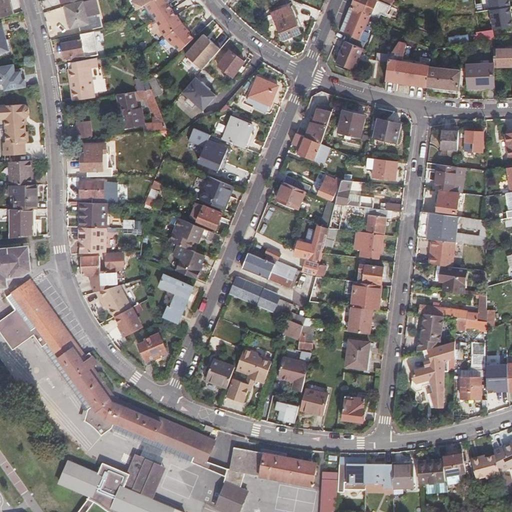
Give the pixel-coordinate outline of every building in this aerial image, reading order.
[(0,0),(0,14),(12,11),(8,0),(0,0)] [(105,25),(99,0),(91,0),(67,6),(72,28),(83,25),(84,30),(105,25)] [(184,51),(197,38),(192,32),(193,31),(185,24),(179,15),(178,16),(171,4),(172,3),(169,0),(155,0),(147,5),(153,14),(155,14),(164,28),(163,29),(168,38),(176,45),(177,44),(184,51)] [(298,0),(321,10),(325,0),(323,0),(298,0)] [(345,26),(350,28),(348,35),(337,62),(355,69),(370,33),(366,31),(371,16),(380,20),(382,15),(387,17),(391,6),(377,0),(385,0),(393,3),(394,0),(357,0),(354,7),(352,8),(345,26)] [(292,2),(274,11),(286,36),(301,29),(294,12),(296,11),(292,2)] [(0,25),(0,53),(12,50),(3,24),(0,25)] [(132,26),(123,27),(124,35),(133,34),(132,26)] [(479,40),(495,38),(494,29),(478,31),(479,40)] [(94,32),(81,34),(83,40),(62,45),(66,61),(99,54),(94,32)] [(226,48),(208,33),(190,54),(207,69),(226,48)] [(434,87),(435,65),(408,59),(409,42),(401,40),(393,55),(389,79),(434,89),(434,87)] [(232,48),(221,62),(235,74),(240,68),(243,70),(253,59),(249,56),(246,59),(232,48)] [(511,48),(500,49),(501,61),(472,63),(472,87),(502,87),(501,67),(511,66),(511,48)] [(96,59),(69,62),(70,74),(71,76),(74,100),(96,97),(92,68),(97,67),(96,59)] [(0,90),(28,88),(27,69),(19,70),(18,64),(0,65),(0,90)] [(464,90),(466,68),(435,65),(434,87),(464,90)] [(283,85),(259,75),(252,90),(249,97),(273,108),(283,85)] [(151,79),(155,88),(161,85),(157,76),(151,79)] [(204,113),(219,97),(198,77),(183,93),(204,113)] [(152,96),(149,89),(119,95),(121,102),(124,114),(136,111),(133,100),(152,96)] [(175,103),(189,116),(195,109),(182,97),(175,103)] [(161,115),(154,98),(149,101),(155,117),(161,115)] [(124,114),(121,102),(118,103),(123,127),(143,125),(140,109),(138,109),(138,111),(136,111),(124,114)] [(24,130),(24,124),(24,118),(26,118),(29,113),(29,106),(26,104),(0,106),(0,120),(4,120),(5,143),(2,143),(4,155),(24,154),(23,141),(27,141),(27,131),(24,130)] [(373,114),(346,106),(339,130),(366,138),(373,114)] [(335,113),(323,107),(321,116),(318,117),(317,123),(315,123),(309,138),(325,144),(335,113)] [(79,112),(81,129),(91,128),(89,111),(79,112)] [(233,116),(224,139),(248,149),(255,132),(251,130),(253,124),(233,116)] [(408,123),(385,117),(379,136),(403,143),(408,123)] [(168,129),(165,122),(144,124),(146,132),(168,129)] [(228,147),(210,140),(212,135),(194,128),(189,141),(206,148),(200,164),(223,173),(231,152),(227,150),(228,147)] [(482,130),(466,129),(465,150),(481,150),(482,130)] [(458,149),(459,130),(441,130),(440,147),(449,148),(458,149)] [(309,138),(300,134),(296,144),(302,147),(300,152),(316,159),(317,158),(327,162),(333,148),(325,144),(309,138)] [(103,155),(107,156),(106,145),(83,146),(85,171),(104,170),(103,155)] [(403,160),(380,158),(378,175),(401,178),(403,160)] [(38,184),(36,184),(34,159),(13,161),(14,186),(11,186),(11,210),(13,210),(14,239),(35,237),(34,209),(38,209),(38,184)] [(465,167),(457,166),(438,164),(434,188),(441,189),(438,210),(457,212),(460,191),(462,192),(465,167)] [(340,203),(346,179),(329,173),(320,194),(340,203)] [(356,175),(348,174),(346,179),(340,203),(339,204),(365,208),(367,197),(365,197),(366,191),(368,183),(355,181),(356,175)] [(285,183),(284,183),(277,200),(298,210),(305,192),(307,193),(310,186),(288,177),(285,183)] [(235,188),(213,178),(211,183),(206,181),(198,198),(226,210),(235,188)] [(102,182),(78,182),(78,199),(102,199),(102,182)] [(164,185),(155,182),(147,206),(155,209),(164,185)] [(402,213),(403,204),(389,203),(388,211),(393,212),(402,213)] [(108,230),(110,230),(111,204),(85,204),(84,212),(81,212),(80,228),(80,237),(83,237),(83,243),(83,254),(108,255),(108,230)] [(225,214),(204,206),(198,223),(218,231),(225,214)] [(0,220),(9,220),(9,209),(0,209),(0,220)] [(355,250),(361,251),(360,258),(381,261),(382,254),(383,254),(388,217),(392,218),(393,212),(388,211),(372,209),(369,233),(357,232),(355,250)] [(463,288),(466,267),(453,265),(456,242),(487,246),(487,220),(421,211),(419,226),(418,237),(432,239),(429,262),(436,263),(434,281),(442,282),(442,289),(462,292),(463,288)] [(211,242),(215,232),(181,218),(171,242),(188,249),(191,250),(194,242),(197,236),(203,239),(211,242)] [(144,229),(144,221),(124,221),(124,229),(144,229)] [(339,231),(330,230),(326,246),(334,247),(339,231)] [(322,261),(324,253),(326,246),(322,246),(325,236),(317,234),(312,247),(299,243),(296,254),(318,261),(322,261)] [(201,245),(203,239),(197,236),(194,242),(201,245)] [(487,255),(487,247),(462,245),(461,250),(465,250),(464,257),(472,258),(473,253),(487,255)] [(34,271),(31,246),(0,249),(0,290),(3,290),(10,289),(8,279),(26,277),(34,271)] [(278,261),(279,262),(283,254),(270,248),(266,256),(278,261)] [(200,270),(206,256),(191,250),(188,249),(178,272),(198,281),(202,271),(200,270)] [(279,262),(278,261),(276,264),(251,254),(244,270),(291,290),(299,271),(279,262)] [(99,256),(82,257),(82,277),(90,276),(100,275),(99,256)] [(320,266),(322,261),(318,261),(317,265),(309,263),(307,271),(318,275),(320,266)] [(352,331),(372,333),(375,309),(379,309),(383,275),(384,267),(367,264),(367,265),(362,265),(361,270),(366,271),(365,282),(357,281),(354,306),(355,306),(352,331)] [(159,287),(177,294),(171,306),(168,305),(163,317),(180,324),(195,286),(165,273),(159,287)] [(332,284),(334,279),(323,278),(317,277),(311,301),(319,302),(325,283),(332,284)] [(280,300),(265,294),(265,292),(266,291),(238,279),(231,296),(258,308),(274,315),(280,300)] [(99,417),(114,424),(211,464),(219,441),(113,398),(92,368),(99,362),(91,353),(85,357),(32,280),(8,296),(17,308),(0,320),(0,329),(12,346),(33,332),(42,346),(46,341),(91,407),(99,417)] [(116,309),(132,301),(123,284),(102,291),(106,299),(108,298),(110,302),(114,310),(116,309)] [(481,295),(487,295),(486,292),(463,288),(462,292),(477,294),(476,301),(480,302),(481,295)] [(486,329),(494,325),(494,309),(486,309),(487,295),(481,295),(480,302),(476,301),(475,313),(464,312),(464,310),(437,306),(432,306),(431,308),(420,307),(419,308),(418,313),(423,314),(420,337),(440,339),(443,316),(450,317),(456,318),(475,320),(486,322),(486,329)] [(289,322),(303,328),(329,331),(329,324),(306,320),(292,314),(295,307),(280,300),(274,315),(289,322)] [(135,307),(132,301),(116,309),(118,314),(116,316),(124,337),(144,326),(135,307)] [(474,325),(475,320),(456,318),(455,325),(462,326),(463,324),(474,325)] [(301,335),(303,328),(289,322),(284,335),(300,341),(301,335)] [(160,332),(144,338),(145,341),(139,344),(146,362),(159,356),(168,351),(160,332)] [(308,335),(302,335),(300,349),(314,350),(315,340),(308,340),(308,335)] [(368,370),(372,341),(349,338),(345,367),(368,370)] [(440,341),(420,338),(420,339),(424,340),(423,348),(439,343),(440,341)] [(454,344),(454,339),(444,342),(439,343),(423,348),(427,364),(415,367),(417,372),(413,373),(415,378),(412,379),(411,385),(416,389),(422,387),(422,383),(428,382),(429,385),(429,400),(435,403),(441,401),(442,375),(443,369),(446,369),(447,356),(453,355),(454,344)] [(473,342),(472,370),(485,371),(486,342),(473,342)] [(260,351),(245,346),(237,371),(248,375),(256,378),(266,382),(273,361),(258,355),(260,351)] [(302,391),(309,362),(283,356),(279,379),(293,382),(292,389),(302,391)] [(227,389),(235,365),(214,358),(206,381),(227,389)] [(256,378),(248,375),(246,383),(251,385),(250,390),(252,391),(256,378)] [(480,376),(461,375),(460,398),(479,398),(480,376)] [(246,383),(233,378),(227,396),(245,403),(250,390),(251,385),(246,383)] [(502,379),(492,380),(493,401),(503,401),(502,379)] [(325,416),(330,393),(305,387),(300,410),(325,416)] [(364,423),(367,398),(343,396),(341,421),(364,423)] [(511,439),(493,447),(495,453),(481,457),(479,454),(471,457),(476,476),(485,474),(486,476),(500,472),(499,469),(511,463),(511,439)] [(265,454),(234,448),(230,469),(228,468),(225,483),(226,483),(215,508),(223,511),(240,511),(248,491),(241,489),(245,473),(317,488),(321,464),(265,454)] [(444,480),(458,478),(457,468),(462,467),(460,449),(450,451),(449,449),(440,450),(441,456),(441,459),(426,461),(426,458),(417,459),(420,482),(444,478),(444,480)] [(181,511),(151,499),(165,467),(134,453),(125,472),(100,462),(95,472),(74,463),(64,487),(86,497),(86,498),(75,511),(181,511)] [(402,458),(403,461),(390,461),(390,458),(390,457),(363,458),(363,454),(337,455),(336,493),(342,493),(344,485),(365,485),(365,484),(383,483),(383,477),(386,477),(386,487),(392,486),(392,483),(412,482),(410,458),(402,458)] [(320,511),(334,511),(334,475),(321,475),(320,511)]
